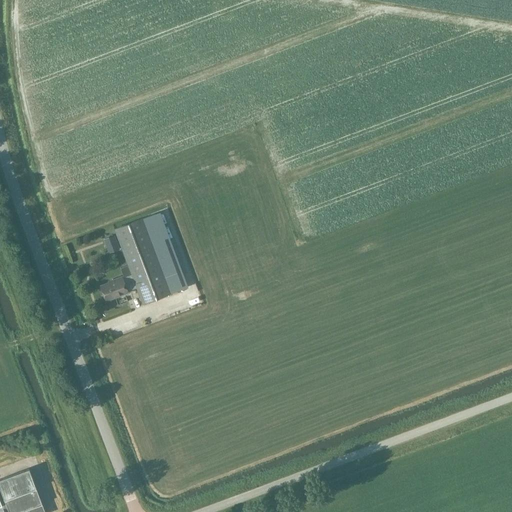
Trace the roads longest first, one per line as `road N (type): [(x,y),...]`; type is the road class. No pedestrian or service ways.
road 1 (unclassified): [(134,511),(0,132)]
road 2 (unclassified): [(201,511),(511,397)]
